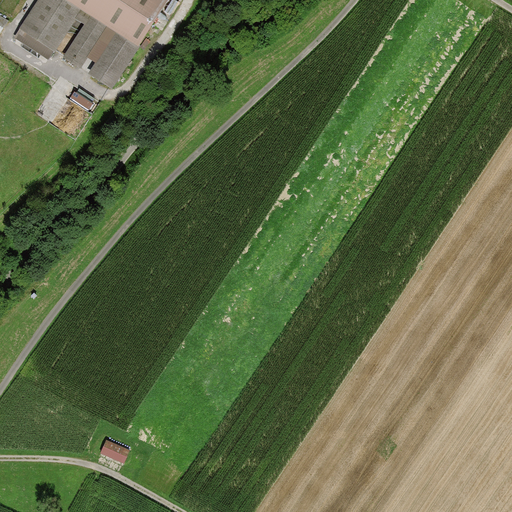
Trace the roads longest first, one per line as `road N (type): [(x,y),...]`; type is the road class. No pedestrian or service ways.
road 1 (unclassified): [(353,0),(123,226),(0,389)]
road 2 (residential): [(0,288),(232,40),(289,0)]
road 3 (track): [(0,460),(67,459),(177,511)]
